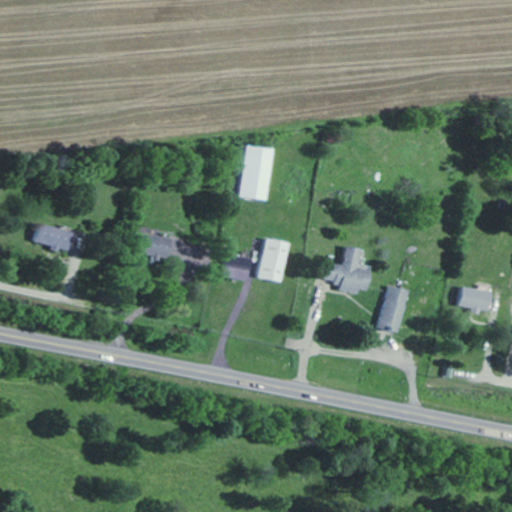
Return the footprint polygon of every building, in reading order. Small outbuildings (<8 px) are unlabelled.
[(241,197),(268,200),(273,148),(246,145),(241,197)] [(67,251),(71,231),(39,224),(35,243),(67,251)] [(158,257),(166,258),(170,239),(142,233),(137,253),(158,258),(158,257)] [(279,282),(288,243),(265,238),(256,277),(279,282)] [(319,279),(339,282),(338,290),(356,293),(357,289),(366,291),(370,266),(358,264),(360,249),(344,246),(341,265),(322,261),(319,279)] [(222,276),(246,280),(249,258),(225,255),(222,276)] [(409,291),(390,285),(377,326),(396,332),(409,291)] [(458,306),(486,312),(490,292),(461,286),(458,306)]
